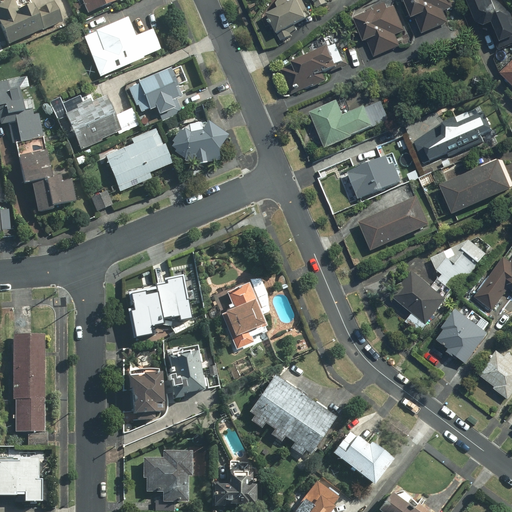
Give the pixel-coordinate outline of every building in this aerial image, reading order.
[(56,1),(38,8),(36,3),(20,9),(16,0),(5,0),(0,2),(0,17),(11,43),(64,21),(56,1)] [(84,0),(89,12),(117,0),(84,0)] [(276,0),(281,7),(269,13),(279,34),(314,16),(306,0),(276,0)] [(395,0),(394,0),(358,15),(375,57),(413,42),(395,0)] [(455,0),(410,0),(424,33),(451,21),(447,11),(458,6),(455,0)] [(490,25),(496,21),(506,42),(511,38),(511,16),(504,0),(493,0),(489,2),(488,0),(471,0),(480,21),(490,25)] [(161,47),(154,29),(137,36),(131,19),(86,37),(102,75),(146,58),(144,54),(161,47)] [(343,44),(283,69),(293,94),(330,79),(327,72),(350,63),(343,44)] [(180,97),(176,88),(179,86),(172,69),(130,86),(137,105),(141,104),(144,112),(180,97)] [(0,80),(0,102),(4,123),(10,122),(14,142),(47,136),(42,113),(30,116),(22,77),(0,80)] [(80,108),(67,113),(82,148),(124,131),(110,96),(94,102),(93,99),(79,105),(80,108)] [(382,101),(348,115),(342,101),(313,112),(328,148),(356,137),(356,135),(390,121),(382,101)] [(449,121),(417,142),(425,163),(499,129),(492,114),(465,123),(449,121)] [(202,129),(200,121),(190,124),(181,129),(173,140),(175,142),(172,145),(177,150),(175,152),(187,161),(197,161),(197,164),(207,163),(207,159),(220,159),(221,148),(230,134),(210,120),(202,129)] [(156,128),(132,138),(135,144),(107,156),(120,186),(175,163),(167,144),(164,145),(160,134),(159,134),(156,128)] [(64,174),(55,176),(49,149),(21,155),(27,182),(34,180),(40,209),(78,201),(74,180),(65,181),(64,174)] [(395,155),(351,172),(361,197),(405,180),(395,155)] [(511,173),(505,157),(444,183),(457,211),(511,187),(511,173)] [(108,192),(93,198),(98,212),(114,205),(108,192)] [(424,194),(362,220),(375,249),(436,223),(424,194)] [(491,253),(473,240),(435,258),(439,270),(445,274),(441,279),(457,290),(491,253)] [(511,259),(507,256),(478,298),(495,310),(510,288),(511,288),(511,259)] [(451,296),(416,270),(395,297),(430,323),(451,296)] [(154,331),(153,325),(168,323),(167,317),(182,314),(183,318),(193,317),(185,274),(169,277),(170,281),(159,283),(159,285),(130,290),(138,334),(154,331)] [(268,324),(251,280),(228,290),(235,309),(223,313),(237,348),(254,341),(250,331),(268,324)] [(491,331),(460,308),(437,338),(468,362),(491,331)] [(47,333),(15,333),(14,431),(46,431),(47,333)] [(511,351),(509,356),(500,349),(481,373),(511,397),(511,396),(511,351)] [(201,350),(171,355),(178,392),(208,387),(201,350)] [(255,370),(250,359),(236,366),(242,377),(255,370)] [(164,368),(133,371),(136,411),(167,409),(164,368)] [(268,419),(277,426),(273,433),(283,440),(287,433),(297,440),(292,446),(303,454),(307,448),(313,452),(337,418),(276,373),(251,407),(258,412),(253,419),(263,427),(268,419)] [(336,453),(377,483),(396,457),(373,440),(370,444),(353,431),(336,453)] [(193,449),(165,449),(165,456),(145,455),(145,476),(148,476),(148,490),(165,490),(165,500),(189,500),(190,474),(193,474),(193,449)] [(0,492),(27,492),(27,499),(44,499),(44,476),(41,476),(41,456),(19,455),(19,458),(0,457),(0,492)] [(249,468),(232,469),(233,482),(216,482),(217,505),(259,504),(259,482),(254,482),(254,471),(249,471),(249,468)] [(329,511),(341,496),(319,480),(295,511),(329,511)] [(382,508),(386,511),(423,511),(395,491),(382,508)]
